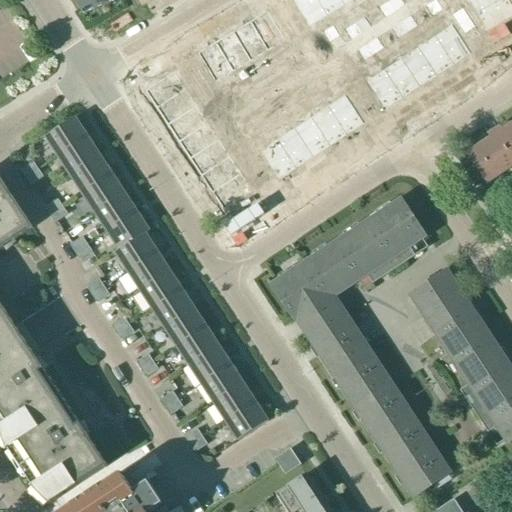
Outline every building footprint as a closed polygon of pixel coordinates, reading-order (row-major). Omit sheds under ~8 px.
[(76,0),(84,16),(116,1),(115,0),(76,0)] [(316,0),(292,0),(309,28),(327,17),(316,0)] [(340,0),(316,0),(327,17),(344,7),(340,0)] [(400,0),(391,0),(388,2),(395,12),(404,6),(400,0)] [(435,0),(426,7),(432,17),(442,11),(435,0)] [(467,0),(476,14),(500,0),(467,0)] [(511,6),(508,0),(500,0),(476,14),(487,32),(511,17),(511,6)] [(388,2),(379,8),(386,19),(395,12),(388,2)] [(462,9),(452,16),(458,26),(468,19),(462,9)] [(267,11),(249,22),(267,52),(285,42),(267,11)] [(410,17),(401,23),(407,33),(417,27),(410,17)] [(364,18),(355,24),(361,35),(370,28),(364,18)] [(468,19),(458,26),(464,35),(475,28),(468,19)] [(249,22),(232,33),(250,63),(267,52),(249,22)] [(401,23),(391,29),(398,39),(407,33),(401,23)] [(355,24),(345,30),(352,41),(361,35),(355,24)] [(452,26),(434,37),(454,66),(471,55),(452,26)] [(333,27),(323,33),(329,43),(339,37),(333,27)] [(232,33),(215,43),(233,73),(250,63),(232,33)] [(434,37),(417,48),(437,78),(454,66),(434,37)] [(376,39),(367,45),(374,55),(383,49),(376,39)] [(214,44),(197,54),(215,84),(233,74),(214,44)] [(367,45),(358,51),(364,61),(374,55),(367,45)] [(417,48),(401,59),(420,89),(437,78),(417,48)] [(401,59),(384,70),(403,100),(420,89),(401,59)] [(287,63),(277,69),(284,80),(293,73),(287,63)] [(199,68),(189,74),(195,84),(205,78),(199,68)] [(277,69),(268,75),(275,86),(284,80),(277,69)] [(384,70),(366,82),(385,111),(403,100),(384,70)] [(173,73),(144,92),(156,110),(185,90),(173,73)] [(324,81),(314,87),(321,97),(330,91),(324,81)] [(301,83),(291,89),(298,99),(307,93),(301,83)] [(210,85),(199,92),(205,101),(216,95),(210,85)] [(253,85),(243,92),(250,102),(259,96),(253,85)] [(291,89),(282,95),(289,106),(298,99),(291,89)] [(185,90),(156,110),(167,126),(196,107),(185,90)] [(243,92),(234,98),(241,108),(250,102),(243,92)] [(216,95),(205,101),(211,111),(221,104),(216,95)] [(345,96),(327,107),(347,137),(364,125),(345,96)] [(267,105),(257,111),(264,122),(273,115),(267,105)] [(196,107),(167,126),(178,143),(207,124),(196,107)] [(327,107),(310,118),(330,148),(347,137),(327,107)] [(257,111),(248,118),(255,128),(264,122),(257,111)] [(310,118),(293,129),(313,159),(330,148),(310,118)] [(58,158),(88,138),(75,119),(45,139),(58,158)] [(231,119),(221,126),(227,135),(237,129),(231,119)] [(207,124),(178,143),(189,160),(218,141),(207,124)] [(511,168),(511,125),(468,154),(488,185),(511,168)] [(237,129),(227,135),(233,145),(243,138),(237,129)] [(293,129),(277,140),(296,170),(313,159),(293,129)] [(70,177),(100,157),(88,138),(58,158),(70,177)] [(277,140),(259,152),(278,181),(296,170),(277,140)] [(218,141),(189,160),(200,177),(229,158),(218,141)] [(253,153),(243,160),(249,169),(259,162),(253,153)] [(82,195),(112,176),(100,157),(70,177),(82,195)] [(229,158),(200,177),(211,194),(241,175),(229,158)] [(259,162),(249,169),(255,178),(266,172),(259,162)] [(26,179),(38,171),(33,163),(21,171),(26,179)] [(38,171),(26,179),(31,186),(43,178),(38,171)] [(241,175),(211,194),(223,212),(252,192),(241,175)] [(94,214),(125,194),(112,176),(82,195),(94,214)] [(0,250),(33,229),(0,179),(0,443),(1,445),(2,448),(4,451),(7,449),(8,451),(9,451),(33,488),(32,488),(33,490),(31,492),(34,496),(36,499),(39,501),(41,504),(44,506),(47,503),(49,506),(107,467),(0,303),(0,250)] [(107,233),(137,213),(125,194),(94,214),(107,233)] [(50,216),(63,208),(58,200),(45,209),(50,216)] [(372,285),(427,248),(420,238),(423,236),(401,202),(271,288),(293,322),(297,320),(415,498),(449,475),(330,297),(365,274),(372,285)] [(63,208),(50,216),(55,224),(68,216),(63,208)] [(145,235),(149,232),(137,213),(107,233),(119,251),(145,235)] [(157,253),(145,235),(119,251),(115,254),(127,273),(157,253)] [(75,254),(87,245),(82,238),(70,246),(75,254)] [(87,245),(75,254),(80,261),(92,253),(87,245)] [(139,292),(170,272),(157,253),(127,273),(139,292)] [(152,310),(182,291),(170,272),(139,292),(152,310)] [(509,443),(511,441),(511,374),(445,273),(412,295),(470,385),(460,392),(496,447),(507,440),(509,443)] [(92,296),(104,288),(99,281),(87,289),(92,296)] [(104,288),(92,296),(97,304),(109,296),(104,288)] [(164,329),(194,309),(182,291),(152,310),(164,329)] [(176,348),(206,328),(194,309),(164,329),(176,348)] [(116,334),(129,326),(124,318),(111,326),(116,334)] [(129,326),(116,334),(121,341),(134,333),(129,326)] [(188,367),(219,347),(206,328),(176,348),(188,367)] [(201,385),(231,366),(219,347),(188,367),(201,385)] [(141,371),(153,363),(148,355),(136,364),(141,371)] [(153,363),(141,371),(146,379),(158,370),(153,363)] [(213,404),(243,384),(231,366),(201,385),(213,404)] [(225,423),(255,403),(243,384),(213,404),(225,423)] [(165,409),(178,400),(173,393),(160,401),(165,409)] [(178,400),(165,409),(170,416),(183,408),(178,400)] [(255,403),(225,423),(238,442),(268,422),(255,403)] [(190,446),(202,438),(197,430),(185,439),(190,446)] [(202,438),(190,446),(195,454),(207,446),(202,438)] [(286,476),(301,466),(291,450),(276,460),(286,476)] [(123,476),(122,474),(63,511),(153,511),(164,506),(149,483),(134,493),(122,476),(123,476)] [(287,511),(293,511),(321,494),(308,474),(276,495),(287,511)] [(332,511),(321,494),(293,511),(332,511)] [(461,511),(454,500),(435,511),(461,511)]
